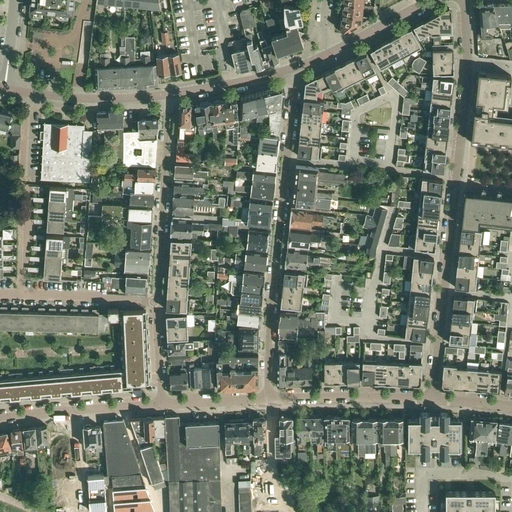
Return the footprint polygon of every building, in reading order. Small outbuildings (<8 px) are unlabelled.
[(30,0),(30,6),(43,7),(72,10),(72,0),(30,0)] [(151,9),(149,0),(139,0),(141,8),(151,9)] [(149,0),(151,9),(160,10),(158,0),(149,0)] [(373,5),(362,4),(344,3),(344,6),(343,6),(342,6),(341,14),(361,16),(362,9),(373,10),(373,5)] [(493,4),(500,28),(510,27),(509,21),(509,3),(499,4),(493,4)] [(271,36),(273,42),(276,52),(303,44),(301,35),(302,31),(303,32),(303,31),(299,29),(297,24),(303,22),(299,5),(293,5),(293,4),(284,4),(284,17),(279,19),(278,15),(266,19),(269,30),(286,26),(287,31),(271,36)] [(502,35),(500,28),(493,4),(479,5),(481,36),(491,35),(497,58),(510,59),(509,58),(507,49),(502,35)] [(449,7),(439,13),(440,33),(452,33),(451,9),(449,7)] [(242,9),(240,13),(242,22),(253,19),(252,14),(250,15),(248,8),(242,9)] [(440,33),(439,13),(413,27),(419,38),(430,32),(431,34),(440,33)] [(339,31),(343,33),(345,32),(348,30),(348,31),(360,24),(361,23),(362,16),(361,16),(341,14),(342,14),(342,17),(340,17),(339,25),(340,25),(339,31)] [(253,19),(242,22),(244,28),(255,25),(253,19)] [(411,28),(400,33),(410,52),(421,46),(411,28)] [(269,63),(279,60),(276,52),(273,42),(267,44),(266,38),(264,39),(261,30),(257,32),(257,34),(266,60),(268,60),(269,63)] [(391,39),(401,57),(410,52),(400,33),(391,39)] [(248,44),(253,65),(255,64),(256,66),(264,65),(263,64),(257,44),(253,45),(250,34),(245,35),(246,37),(247,40),(248,44)] [(136,86),(135,58),(134,36),(124,36),(124,46),(126,86),(136,86)] [(232,52),(237,70),(245,69),(245,68),(246,68),(246,67),(247,67),(247,68),(248,68),(253,67),(254,67),(254,66),(253,66),(253,65),(248,44),(247,40),(246,37),(240,38),(243,49),(238,50),(232,52)] [(391,39),(381,44),(391,62),(401,57),(391,39)] [(380,68),(391,62),(381,44),(370,50),(380,68)] [(432,61),(453,60),(453,49),(453,44),(445,44),(445,49),(440,49),(432,50),(432,61)] [(115,66),(116,87),(126,86),(124,46),(120,46),(121,66),(115,66)] [(136,86),(146,85),(145,50),(140,51),(140,58),(135,58),(136,86)] [(145,50),(146,85),(156,85),(155,64),(150,64),(149,50),(145,50)] [(158,75),(170,74),(167,54),(161,55),(160,52),(155,52),(158,75)] [(355,57),(365,78),(377,73),(371,62),(372,62),(372,61),(371,62),(368,56),(366,52),(363,54),(363,53),(355,57)] [(95,67),(96,88),(106,87),(104,53),(100,53),(101,67),(95,67)] [(106,87),(116,87),(115,66),(110,66),(109,53),(104,53),(106,87)] [(178,53),(167,54),(170,74),(181,72),(178,53)] [(355,57),(345,62),(354,81),(364,76),(365,79),(365,78),(355,57)] [(426,61),(421,58),(418,64),(423,67),(426,61)] [(433,73),(448,73),(453,73),(453,60),(432,61),(433,73)] [(334,68),(343,86),(354,81),(345,62),(334,68)] [(418,64),(414,70),(419,73),(423,67),(418,64)] [(334,68),(324,73),(334,91),(343,86),(334,68)] [(511,114),(496,113),(497,107),(507,108),(507,105),(511,75),(478,71),(475,101),(477,101),(476,111),(474,111),(470,142),(511,146),(511,114)] [(303,98),(324,100),(316,99),(317,91),(330,84),(333,91),(334,91),(324,73),(305,82),(303,98)] [(430,76),(429,89),(452,91),(453,84),(453,79),(448,78),(442,78),(443,77),(442,77),(442,78),(430,76)] [(387,82),(391,86),(396,80),(392,77),(387,82)] [(396,80),(391,86),(395,89),(400,84),(396,80)] [(395,89),(399,93),(404,88),(400,84),(395,89)] [(381,94),(386,92),(383,85),(378,88),(381,94)] [(265,91),(269,109),(282,105),(284,89),(281,86),(281,87),(275,88),(275,90),(273,90),(273,89),(265,91)] [(408,91),(404,88),(399,93),(403,97),(408,91)] [(431,89),(430,100),(451,102),(452,91),(429,89),(431,89)] [(269,109),(265,91),(264,91),(255,93),(255,95),(254,95),(258,111),(257,117),(256,120),(256,121),(262,121),(262,116),(269,115),(269,114),(269,109)] [(366,93),(361,96),(364,102),(369,100),(366,93)] [(258,111),(254,95),(253,94),(244,96),(244,97),(243,98),(242,96),(240,97),(241,97),(240,117),(240,121),(249,119),(250,122),(256,120),(257,117),(258,111)] [(359,105),(364,102),(361,96),(356,98),(359,105)] [(403,97),(402,108),(409,109),(410,103),(414,104),(415,98),(403,97)] [(231,100),(222,101),(224,120),(226,127),(235,126),(234,124),(237,123),(237,128),(234,129),(233,129),(233,137),(231,137),(231,141),(233,141),(233,144),(238,144),(238,119),(236,104),(238,104),(237,99),(236,98),(231,98),(231,100)] [(303,98),(302,109),(323,111),(324,100),(303,98)] [(226,127),(224,120),(222,101),(220,100),(214,101),(214,102),(209,103),(211,122),(213,130),(213,132),(213,137),(216,137),(216,131),(217,131),(216,126),(215,126),(214,123),(217,123),(217,121),(218,121),(223,128),(226,127)] [(345,103),(348,109),(351,109),(354,108),(350,100),(345,103)] [(430,100),(429,111),(450,113),(451,102),(430,100)] [(213,130),(211,122),(209,103),(208,101),(200,102),(200,104),(195,105),(199,134),(197,134),(196,143),(202,142),(201,133),(204,133),(206,133),(205,131),(213,130)] [(191,104),(179,105),(178,135),(176,161),(193,162),(193,153),(183,152),(184,144),(182,144),(183,135),(183,130),(194,131),(192,104),(191,104)] [(269,109),(269,114),(269,115),(269,127),(269,133),(279,134),(282,105),(269,109)] [(301,120),(321,122),(327,123),(329,112),(323,111),(302,109),(301,120)] [(19,148),(21,123),(10,123),(12,116),(11,115),(11,114),(9,113),(8,112),(3,110),(1,111),(0,111),(0,126),(9,129),(12,133),(12,134),(11,148),(19,148)] [(112,164),(123,164),(125,140),(124,132),(123,132),(121,110),(110,111),(111,128),(111,132),(115,132),(115,128),(118,128),(119,138),(111,139),(112,147),(113,146),(112,164)] [(111,139),(111,132),(111,128),(110,111),(97,112),(98,129),(100,129),(101,131),(105,131),(106,128),(106,133),(104,133),(104,147),(112,147),(111,139)] [(428,123),(448,125),(450,113),(429,111),(428,123)] [(152,118),(151,114),(146,114),(146,118),(138,119),(138,121),(132,122),(133,131),(124,132),(125,140),(123,164),(156,166),(156,157),(158,130),(159,117),(152,118)] [(321,122),(301,120),(299,132),(320,134),(321,122)] [(89,181),(92,138),(84,138),(85,125),(44,123),(44,130),(40,130),(40,138),(44,138),(41,179),(89,181)] [(428,123),(426,134),(447,136),(448,125),(428,123)] [(258,150),(277,152),(279,136),(260,134),(256,133),(247,132),(240,131),(239,136),(259,139),(258,150)] [(299,132),(298,143),(321,145),(319,144),(320,134),(299,132)] [(426,134),(425,145),(446,147),(447,136),(426,134)] [(321,145),(298,143),(297,152),(297,155),(320,158),(321,145)] [(421,156),(445,159),(446,147),(425,145),(424,156),(421,156)] [(251,165),(271,168),(275,168),(277,152),(258,150),(254,149),(254,150),(252,150),(251,157),(252,157),(251,165)] [(438,170),(443,171),(444,166),(445,159),(421,156),(420,168),(432,170),(438,170)] [(193,165),(176,163),(175,175),(207,178),(207,176),(210,176),(211,171),(193,170),(193,165)] [(295,175),(343,180),(344,174),(317,171),(318,168),(296,165),(295,175)] [(155,179),(155,168),(136,167),(136,173),(125,172),(124,178),(155,179)] [(242,176),(274,180),(275,171),(254,168),(253,173),(242,171),(242,176)] [(343,180),(295,175),(293,185),(316,187),(316,183),(340,185),(340,182),(343,183),(343,180)] [(274,180),(242,176),(241,181),(252,183),(251,186),(273,189),(274,180)] [(155,179),(124,178),(123,178),(123,183),(130,184),(129,189),(154,190),(155,179)] [(418,190),(441,193),(442,185),(442,180),(419,178),(418,190)] [(229,185),(228,195),(234,195),(235,189),(235,184),(235,181),(224,179),(223,184),(229,185)] [(197,182),(175,180),(174,191),(206,193),(206,188),(196,187),(197,182)] [(250,195),(268,198),(271,198),(273,189),(251,186),(235,184),(235,189),(251,191),(250,195)] [(316,187),(293,185),(292,194),(331,198),(331,194),(315,192),(316,187)] [(392,190),(392,195),(398,196),(399,186),(393,185),(385,185),(384,190),(392,190)] [(72,188),(66,187),(49,186),(49,197),(72,199),(74,199),(74,195),(72,195),(72,188)] [(102,190),(99,189),(93,189),(92,202),(101,202),(102,190)] [(420,191),(419,202),(440,204),(441,193),(418,190),(418,191),(420,191)] [(130,202),(153,203),(154,192),(115,191),(114,196),(131,197),(130,202)] [(174,192),(173,202),(205,204),(211,205),(212,198),(204,197),(203,199),(201,199),(202,194),(174,192)] [(461,225),(511,230),(511,196),(465,192),(461,225)] [(292,194),(291,204),(314,207),(314,202),(323,203),(324,201),(326,201),(327,198),(331,199),(331,198),(292,194)] [(271,200),(267,199),(250,197),(250,202),(239,200),(240,196),(234,195),(228,195),(227,204),(239,205),(249,206),(270,209),(271,200)] [(71,209),(72,199),(49,197),(48,208),(71,209)] [(211,205),(205,204),(173,202),(172,212),(192,213),(193,209),(213,210),(213,205),(211,205)] [(438,216),(440,204),(419,202),(418,214),(438,216)] [(152,219),(153,205),(98,203),(98,205),(102,206),(102,216),(152,219)] [(248,225),(264,226),(268,227),(269,218),(270,218),(271,209),(270,209),(249,206),(248,219),(230,217),(229,225),(248,227),(248,225)] [(312,209),(291,207),(290,217),(335,222),(335,221),(336,221),(337,217),(311,214),(312,209)] [(47,219),(64,220),(70,220),(71,209),(48,208),(47,219)] [(373,215),(385,217),(387,209),(376,208),(373,215)] [(13,223),(15,217),(3,213),(1,219),(13,223)] [(382,227),(385,217),(373,215),(373,216),(366,214),(362,226),(369,228),(370,226),(382,227)] [(437,227),(438,216),(418,214),(417,224),(437,227)] [(172,217),(171,226),(203,228),(207,229),(208,224),(192,223),(192,219),(180,218),(172,217)] [(290,217),(289,226),(310,228),(310,224),(334,227),(335,222),(290,217)] [(150,235),(151,221),(123,219),(108,218),(107,224),(132,226),(131,234),(150,235)] [(64,220),(47,219),(46,230),(63,231),(64,220)] [(417,224),(415,236),(436,238),(437,227),(417,224)] [(267,241),(268,232),(248,229),(247,235),(242,235),(242,233),(236,232),(235,235),(229,234),(229,226),(224,225),(223,230),(223,236),(235,237),(267,241)] [(170,235),(178,236),(190,237),(191,232),(202,233),(203,228),(171,226),(170,235)] [(379,237),(382,227),(370,226),(369,228),(367,235),(379,237)] [(310,230),(289,227),(288,236),(322,241),(322,240),(324,240),(324,236),(309,234),(310,230)] [(459,241),(480,243),(482,243),(484,231),(472,229),(471,228),(471,229),(466,229),(461,228),(460,233),(459,241)] [(45,245),(67,247),(69,247),(70,236),(46,234),(45,245)] [(150,246),(150,235),(131,234),(130,244),(150,246)] [(376,247),(379,237),(367,235),(364,246),(376,247)] [(414,248),(435,250),(436,238),(415,236),(410,235),(408,247),(414,248)] [(322,241),(288,236),(287,246),(308,248),(308,244),(326,246),(326,241),(325,240),(324,240),(322,240),(322,241)] [(246,247),(262,249),(266,250),(267,241),(235,237),(234,241),(247,243),(246,247)] [(170,239),(170,252),(190,253),(191,240),(170,239)] [(480,243),(459,241),(458,251),(479,253),(480,243)] [(85,257),(92,257),(93,242),(86,242),(85,257)] [(45,245),(45,256),(61,257),(66,258),(67,247),(45,245)] [(363,255),(375,256),(376,247),(364,246),(363,255)] [(149,262),(149,259),(149,250),(126,248),(126,254),(115,253),(114,259),(149,262)] [(286,257),(327,262),(327,261),(335,262),(335,258),(306,255),(307,250),(287,248),(286,257)] [(265,261),(266,252),(246,250),(245,254),(236,253),(235,258),(265,261)] [(458,251),(457,263),(477,265),(478,259),(484,260),(484,254),(479,253),(458,251)] [(190,264),(190,253),(170,252),(169,262),(190,264)] [(61,257),(45,256),(44,267),(61,268),(61,257)] [(244,268),(264,270),(265,261),(235,258),(218,256),(217,262),(224,263),(224,261),(244,263),(244,268)] [(409,269),(412,269),(432,271),(434,258),(429,258),(423,257),(423,256),(423,257),(410,256),(409,269)] [(326,266),(327,262),(286,257),(285,266),(305,269),(305,264),(326,266)] [(149,262),(114,259),(114,265),(125,266),(124,271),(147,272),(148,264),(148,262),(149,262)] [(189,275),(190,264),(169,262),(168,274),(189,275)] [(457,263),(456,274),(476,276),(477,265),(457,263)] [(61,268),(44,267),(43,278),(60,279),(61,268)] [(432,271),(412,269),(411,280),(431,282),(432,271)] [(263,283),(264,273),(244,270),(243,275),(229,273),(229,274),(224,274),(224,273),(217,272),(217,278),(231,280),(263,283)] [(289,271),(284,271),(283,276),(283,283),(306,285),(307,273),(295,272),(295,271),(295,272),(289,271)] [(106,282),(147,284),(147,282),(147,281),(147,275),(148,275),(148,274),(147,274),(147,275),(126,273),(126,278),(107,277),(106,282)] [(167,285),(188,287),(189,275),(168,274),(167,285)] [(479,276),(476,276),(456,274),(454,287),(459,287),(463,288),(477,289),(479,276)] [(261,302),(263,283),(231,280),(230,291),(232,294),(241,295),(240,300),(261,302)] [(431,282),(411,280),(409,291),(430,293),(431,282)] [(147,287),(147,286),(147,284),(106,282),(102,281),(102,293),(105,293),(106,288),(107,288),(107,287),(118,287),(118,292),(146,294),(146,293),(147,287)] [(306,285),(283,283),(281,294),(302,296),(303,286),(306,286),(306,285)] [(167,285),(166,297),(190,299),(190,298),(187,298),(188,287),(167,285)] [(408,302),(429,304),(430,293),(409,291),(408,302)] [(281,294),(280,306),(301,308),(302,296),(281,294)] [(458,297),(453,296),(453,301),(452,309),(472,311),(475,311),(476,299),(464,297),(464,296),(464,297),(458,297)] [(190,299),(166,297),(166,304),(166,309),(170,309),(176,310),(177,310),(189,311),(190,299)] [(237,310),(260,312),(261,304),(257,303),(238,301),(238,300),(221,298),(220,304),(238,306),(237,310)] [(427,316),(429,304),(408,302),(407,314),(427,316)] [(0,306),(0,311),(0,317),(0,327),(10,328),(11,311),(5,311),(5,306),(0,306)] [(16,307),(11,306),(11,311),(10,328),(21,328),(22,312),(15,311),(16,307)] [(22,307),(22,312),(21,328),(32,329),(33,312),(26,312),(26,307),(22,307)] [(44,329),(44,312),(44,307),(40,307),(40,312),(33,312),(32,329),(44,329)] [(0,398),(123,388),(132,387),(132,383),(149,382),(149,375),(147,375),(147,373),(148,373),(148,360),(146,360),(146,358),(148,358),(147,346),(146,346),(146,344),(147,344),(147,332),(145,332),(145,330),(147,330),(146,318),(145,318),(145,322),(136,322),(135,312),(145,311),(145,315),(146,315),(146,310),(118,311),(118,308),(107,309),(108,314),(98,314),(98,331),(108,331),(108,318),(123,317),(125,369),(121,369),(114,370),(114,364),(110,365),(110,370),(104,370),(103,365),(99,365),(100,371),(94,371),(93,366),(89,366),(90,372),(84,372),(83,367),(79,367),(80,373),(73,373),(73,368),(69,368),(69,373),(63,374),(63,369),(59,369),(59,374),(53,375),(53,369),(49,370),(49,375),(43,376),(42,370),(38,371),(39,376),(33,377),(32,371),(28,372),(29,377),(22,377),(22,372),(18,372),(18,378),(12,378),(12,373),(8,373),(8,379),(2,379),(2,374),(0,373),(0,398)] [(44,329),(55,329),(55,312),(55,308),(51,308),(51,312),(44,312),(44,329)] [(65,330),(66,313),(66,308),(62,308),(61,313),(55,312),(55,329),(65,330)] [(72,313),(66,313),(65,330),(76,330),(77,313),(77,308),(72,308),(72,313)] [(77,313),(76,330),(87,330),(88,313),(88,309),(83,309),(83,313),(77,313)] [(94,314),(88,313),(87,330),(98,331),(98,314),(99,309),(94,309),(94,314)] [(285,313),(280,312),(278,324),(312,326),(325,326),(325,311),(315,311),(315,310),(310,309),(310,312),(316,312),(316,317),(311,317),(311,320),(297,319),(297,314),(296,314),(296,310),(285,310),(285,313)] [(452,309),(451,320),(471,322),(472,311),(452,309)] [(145,318),(146,318),(146,315),(145,315),(145,311),(135,312),(136,322),(145,322),(145,318)] [(226,320),(254,324),(258,324),(259,314),(255,314),(231,311),(230,315),(226,315),(226,320)] [(186,314),(166,315),(166,327),(187,326),(186,314)] [(406,324),(426,326),(427,316),(407,314),(406,324)] [(498,325),(505,326),(507,314),(498,314),(497,319),(499,319),(498,325)] [(471,322),(451,320),(449,331),(475,333),(476,333),(477,323),(471,322)] [(311,329),(312,326),(278,324),(278,335),(296,336),(296,330),(311,331),(311,329)] [(426,326),(406,324),(403,324),(402,337),(414,338),(414,339),(414,338),(420,339),(420,338),(425,339),(425,334),(426,334),(426,326)] [(258,326),(238,325),(238,331),(218,330),(218,336),(258,337),(258,326)] [(188,338),(187,326),(166,327),(167,339),(188,338)] [(475,333),(449,331),(448,342),(469,345),(469,344),(474,344),(475,333)] [(257,348),(258,348),(258,337),(218,336),(218,341),(238,342),(238,348),(244,348),(254,348),(257,348)] [(298,367),(298,385),(312,384),(310,354),(322,353),(321,338),(317,338),(317,342),(307,342),(308,356),(305,356),(306,367),(298,367)] [(169,352),(177,352),(184,351),(184,347),(198,346),(198,340),(168,341),(168,345),(167,347),(167,350),(168,351),(169,352)] [(213,370),(216,370),(216,360),(218,360),(218,353),(213,353),(214,361),(208,361),(209,366),(201,366),(202,385),(214,384),(213,370)] [(216,370),(217,388),(257,387),(258,353),(254,353),(218,353),(218,360),(216,360),(216,370)] [(277,386),(286,385),(286,359),(285,359),(285,357),(286,357),(286,355),(283,355),(278,355),(277,386)] [(286,385),(298,385),(298,367),(290,368),(290,365),(290,356),(286,357),(285,357),(285,359),(286,359),(286,385)] [(171,364),(177,364),(180,363),(181,363),(181,367),(181,372),(181,373),(177,374),(169,374),(170,386),(175,386),(188,386),(187,371),(187,366),(186,362),(186,357),(185,357),(180,358),(177,358),(171,358),(171,364)] [(362,377),(361,382),(366,382),(374,382),(375,362),(375,359),(362,359),(362,371),(361,371),(362,371),(362,377)] [(504,392),(511,394),(511,392),(511,360),(508,359),(507,373),(503,392),(504,392)] [(324,361),(324,371),(324,381),(324,382),(334,382),(334,361),(324,361)] [(334,382),(346,382),(346,361),(334,361),(334,382)] [(359,382),(359,361),(346,361),(346,382),(359,382)] [(186,362),(187,366),(187,371),(190,371),(191,386),(202,385),(201,366),(194,367),(194,362),(186,362)] [(385,383),(386,362),(375,362),(374,382),(385,383)] [(397,363),(386,362),(385,383),(396,384),(397,363)] [(409,363),(407,384),(418,385),(420,383),(421,363),(409,362),(409,363)] [(396,384),(407,384),(409,363),(397,363),(396,384)] [(441,384),(443,386),(454,387),(456,367),(456,365),(443,364),(441,384)] [(466,367),(456,367),(454,387),(464,388),(466,367)] [(476,389),(478,368),(466,367),(464,388),(476,389)] [(488,390),(489,370),(478,368),(476,389),(488,390)] [(488,390),(499,391),(501,371),(489,370),(488,390)] [(448,420),(448,415),(448,413),(439,413),(439,421),(429,421),(429,413),(420,413),(420,415),(420,420),(412,420),(408,420),(408,449),(412,449),(420,449),(420,454),(420,455),(429,455),(429,447),(439,447),(439,455),(460,455),(460,449),(460,420),(456,420),(448,420)] [(221,511),(220,478),(220,462),(220,458),(219,442),(219,433),(218,420),(217,420),(217,421),(206,421),(205,421),(204,421),(199,421),(199,422),(198,422),(197,422),(186,422),(185,422),(185,423),(179,423),(179,415),(168,416),(165,416),(166,435),(167,466),(168,479),(169,511),(221,511)] [(310,438),(310,415),(302,415),(302,417),(297,417),(297,435),(298,435),(298,441),(298,450),(303,449),(303,441),(304,441),(304,440),(310,440),(310,438)] [(324,457),(324,454),(323,446),(322,444),(322,417),(317,417),(317,415),(310,415),(310,438),(317,438),(317,441),(317,446),(317,453),(317,455),(319,455),(319,458),(324,457)] [(324,417),(324,441),(324,444),(327,444),(327,449),(336,449),(336,456),(336,453),(336,417),(331,417),(330,415),(327,415),(326,417),(324,417)] [(349,449),(348,441),(348,417),(347,417),(346,415),(342,415),(341,417),(336,417),(336,453),(341,453),(341,449),(349,449)] [(155,435),(166,435),(165,416),(154,417),(155,435)] [(253,420),(248,421),(249,437),(253,436),(254,456),(257,456),(257,454),(259,454),(259,444),(260,444),(260,439),(266,439),(265,418),(264,418),(263,416),(259,416),(258,418),(253,418),(253,420)] [(480,453),(483,419),(479,419),(479,417),(474,416),(472,418),(471,418),(470,427),(471,428),(470,430),(468,430),(468,435),(470,435),(470,442),(476,442),(475,452),(480,453)] [(140,447),(148,445),(147,425),(145,425),(145,417),(130,418),(140,447)] [(154,417),(152,417),(145,417),(145,425),(147,425),(148,445),(153,443),(155,443),(155,435),(154,417)] [(292,417),(279,417),(279,437),(275,437),(275,456),(290,456),(290,437),(292,437),(292,417)] [(123,419),(123,418),(113,419),(113,420),(107,420),(104,420),(108,474),(104,475),(105,486),(113,485),(144,482),(141,473),(123,419)] [(488,420),(483,419),(480,453),(486,453),(487,443),(493,444),(493,439),(494,439),(495,429),(496,420),(494,420),(494,418),(489,418),(488,420)] [(237,442),(237,440),(236,419),(229,419),(229,421),(224,422),(225,454),(231,453),(231,452),(231,440),(236,440),(236,442),(237,442)] [(249,453),(249,437),(248,421),(243,421),(243,419),(236,419),(237,440),(243,440),(243,453),(249,453)] [(364,421),(364,419),(352,419),(352,439),(352,445),(358,445),(358,455),(365,455),(365,452),(365,439),(364,439),(364,430),(365,430),(365,421),(364,421)] [(365,439),(365,452),(375,452),(375,453),(375,438),(376,438),(376,419),(364,419),(364,421),(365,421),(365,430),(364,430),(364,439),(365,439)] [(390,420),(390,419),(378,419),(378,445),(384,445),(384,451),(385,451),(386,465),(391,465),(390,455),(390,439),(391,438),(391,429),(390,429),(390,420)] [(390,439),(390,455),(397,455),(396,438),(402,438),(402,419),(390,419),(390,420),(390,429),(391,429),(391,438),(390,439)] [(507,440),(509,422),(507,422),(506,420),(501,419),(500,421),(499,421),(496,439),(495,445),(500,445),(499,452),(505,453),(507,440)] [(84,448),(85,448),(96,447),(97,451),(102,451),(100,425),(92,426),(92,425),(91,425),(90,424),(85,424),(85,426),(82,426),(84,448)] [(46,425),(35,427),(36,443),(43,442),(48,442),(46,425)] [(37,451),(36,443),(35,427),(23,428),(25,450),(26,449),(29,451),(37,451)] [(73,427),(62,428),(63,448),(75,447),(73,427)] [(23,453),(21,428),(18,429),(13,429),(13,430),(10,430),(12,448),(17,447),(17,454),(23,453)] [(52,449),(63,448),(62,428),(51,428),(52,449)] [(6,432),(0,433),(0,455),(7,454),(11,453),(10,449),(10,448),(6,432)] [(152,482),(163,478),(164,478),(164,477),(159,463),(153,443),(148,445),(140,447),(152,482)] [(225,458),(226,464),(237,463),(237,452),(231,452),(231,453),(231,457),(225,458)] [(164,477),(164,478),(168,479),(167,466),(166,466),(166,462),(159,463),(164,477)] [(62,472),(63,492),(76,491),(74,471),(62,472)] [(106,509),(105,486),(104,475),(104,474),(87,475),(89,496),(88,496),(89,510),(106,509)] [(105,486),(106,509),(112,511),(153,511),(154,510),(144,482),(113,485),(105,486)] [(16,490),(16,495),(28,500),(27,489),(16,490)] [(65,511),(77,511),(76,491),(63,492),(65,511)] [(495,507),(495,498),(495,492),(445,492),(445,499),(445,511),(498,511),(499,507),(495,507)] [(367,497),(367,511),(378,511),(378,496),(367,497)] [(33,497),(33,503),(41,506),(41,497),(33,497)] [(392,503),(391,511),(402,511),(402,503),(392,503)]
